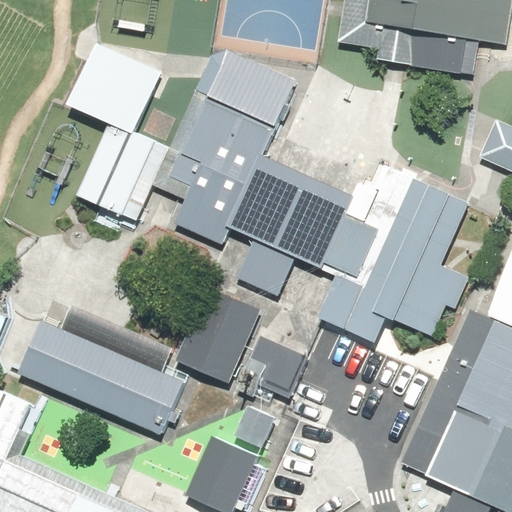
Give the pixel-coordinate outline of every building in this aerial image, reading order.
[(504,44),(511,0),(341,0),(335,43),(377,50),(376,57),(474,73),(479,40),(504,44)] [(131,134),(157,69),(91,41),(65,106),(131,134)] [(293,258),(323,270),(325,264),(359,277),(378,229),(347,217),(354,198),(259,157),(292,81),(213,48),(153,187),(184,200),(174,223),(224,244),(230,230),(253,240),(236,278),(277,295),(293,258)] [(511,127),(496,121),(480,159),(511,172),(511,127)] [(167,149),(107,125),(78,197),(135,220),(167,149)] [(370,161),(354,198),(347,217),(378,229),(359,277),(325,264),(323,270),(338,276),(367,288),(411,178),(370,161)] [(367,288),(338,276),(321,316),(377,340),(387,316),(433,336),(447,302),(457,307),(470,275),(443,263),(470,201),(411,178),(367,288)] [(511,261),(491,309),(511,318),(511,261)] [(252,297),(199,274),(168,348),(221,371),(252,297)] [(511,511),(511,318),(491,309),(474,300),(401,464),(455,488),(443,511),(488,511),(492,504),(501,508),(499,511),(511,511)] [(181,379),(40,320),(18,374),(158,433),(181,379)] [(260,337),(238,388),(255,395),(259,385),(289,398),(307,356),(260,337)] [(151,511),(20,454),(29,435),(21,432),(33,404),(0,388),(0,511),(151,511)] [(246,406),(234,435),(261,446),(273,417),(246,406)] [(233,511),(257,457),(209,437),(184,495),(225,511),(233,511)]
